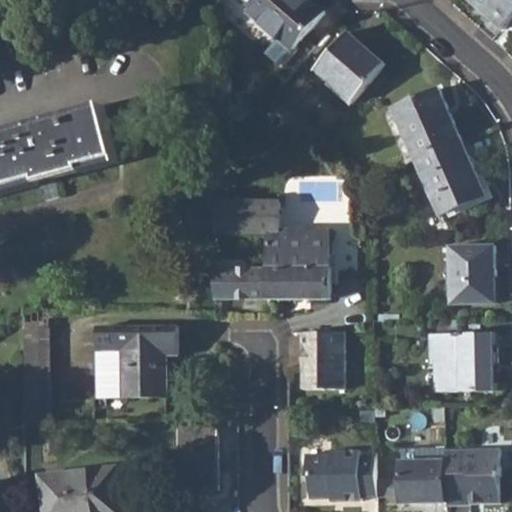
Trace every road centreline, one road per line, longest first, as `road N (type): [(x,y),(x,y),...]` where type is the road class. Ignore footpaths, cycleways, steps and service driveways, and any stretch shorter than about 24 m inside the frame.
road 1 (residential): [(264,511),(263,342)]
road 2 (residential): [(410,0),(511,96)]
